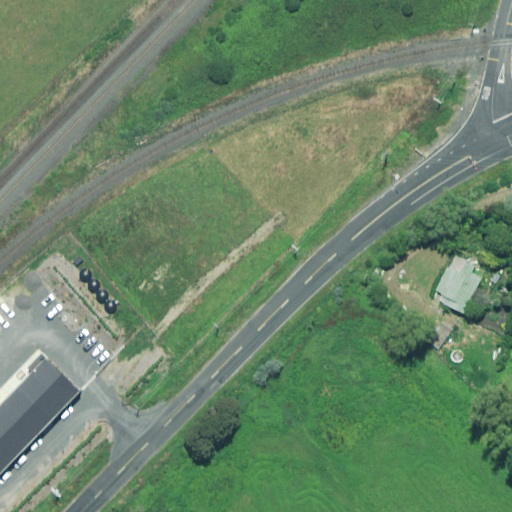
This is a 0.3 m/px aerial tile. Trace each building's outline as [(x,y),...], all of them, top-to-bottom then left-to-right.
[(80,255),(73,261),(77,266),(84,260),(80,255)] [(467,265),(459,261),(440,303),(466,315),(485,273),(467,265)] [(80,276),(81,278),(82,279),(84,281),(86,281),(88,281),(89,280),(91,279),(92,277),(92,275),(92,273),(90,271),(89,270),(87,269),(85,269),(83,270),(82,271),(81,272),(80,274),(80,276)] [(89,287),(89,289),(90,290),(92,291),(94,292),(96,292),(98,291),(99,289),(100,287),(101,285),(100,283),(99,282),(97,280),(96,280),(94,280),(92,280),(90,281),(89,283),(89,285),(89,287)] [(96,297),(97,299),(98,301),(100,302),(102,302),(104,302),(106,301),(107,300),(108,298),(108,296),(108,294),(107,292),(105,291),(104,290),(102,290),(100,291),(98,292),(97,293),(96,295),(96,297)] [(104,308),(105,310),(106,312),(108,313),(110,313),(112,313),(114,312),(115,311),(116,309),(117,307),(116,305),(115,303),(113,302),(112,301),(110,301),(108,302),(106,303),(105,304),(104,306),(104,308)] [(36,354),(0,391),(0,468),(74,391),(36,354)]
